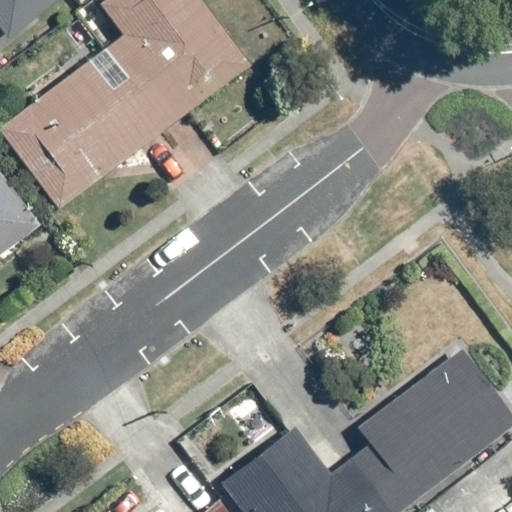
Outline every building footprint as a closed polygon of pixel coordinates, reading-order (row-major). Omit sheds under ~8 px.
[(120,36),(0,126),(0,139),(54,211),(246,67),(195,0),(103,0),(96,6),(120,36)] [(0,0),(0,33),(4,39),(55,0),(0,0)] [(0,177),(0,253),(37,226),(0,177)] [(220,483),(241,511),(401,511),(511,428),(511,416),(461,350),(358,428),(370,445),(330,475),(294,427),(220,483)] [(228,511),(217,497),(212,501),(190,471),(166,489),(183,511),(228,511)]
